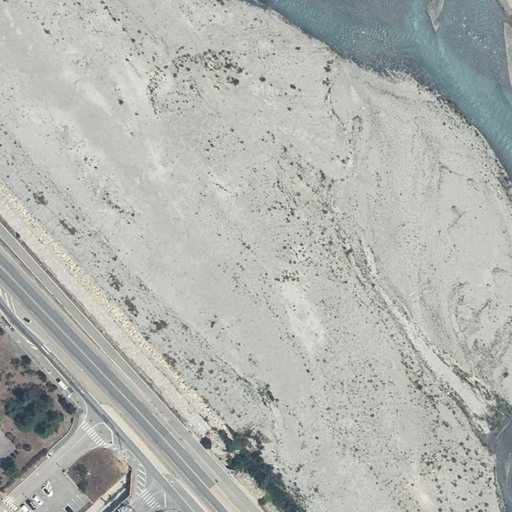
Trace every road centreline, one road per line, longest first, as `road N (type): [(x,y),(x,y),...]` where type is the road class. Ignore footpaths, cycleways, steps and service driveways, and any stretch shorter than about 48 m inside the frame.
road 1 (primary): [(230,511),(0,265)]
road 2 (tertiary): [(0,302),(165,484)]
